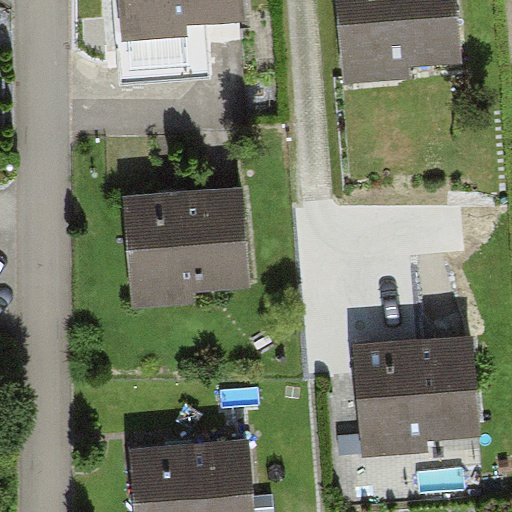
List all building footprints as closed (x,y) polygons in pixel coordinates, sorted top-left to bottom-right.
[(240,0),(118,0),(122,41),(186,36),(185,22),(242,18),(240,0)] [(344,0),(349,74),(461,66),(456,0),(344,0)] [(239,182),(120,192),(129,308),(191,303),(190,289),(247,284),(239,182)] [(477,330),(363,337),(370,461),(424,458),(422,427),(483,423),(477,330)] [(259,511),(255,438),(138,446),(142,511),(259,511)]
